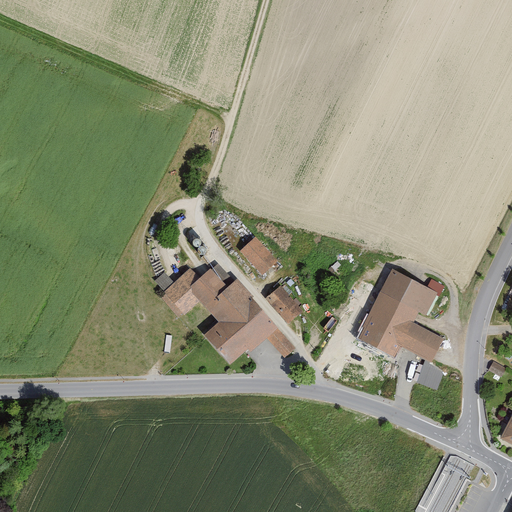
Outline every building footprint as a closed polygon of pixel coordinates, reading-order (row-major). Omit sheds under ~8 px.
[(256,240),(241,253),(262,277),(278,264),(256,240)] [(155,279),(164,289),(174,280),(165,270),(155,279)] [(191,270),(160,297),(181,320),(199,304),(219,326),(204,339),(230,368),(247,352),(251,356),(268,341),(285,360),(296,349),(237,283),(227,291),(210,272),(201,281),(191,270)] [(438,294),(393,272),(358,342),(395,360),(400,350),(431,366),(444,340),(421,329),(438,294)] [(281,288),(266,301),(288,326),(303,313),(281,288)] [(444,374),(424,363),(417,384),(438,391),(444,374)] [(511,419),(501,440),(511,445),(511,419)]
